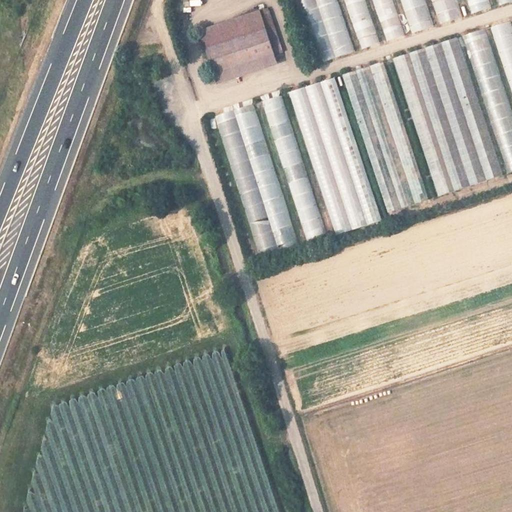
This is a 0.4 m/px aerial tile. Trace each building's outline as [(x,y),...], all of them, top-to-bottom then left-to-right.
[(351,53),(335,0),(299,0),(318,63),(351,53)] [(343,0),(358,50),(378,44),(365,0),(343,0)] [(461,18),(456,0),(431,0),(438,24),(461,18)] [(376,9),(386,42),(405,36),(395,3),(376,9)] [(406,12),(411,33),(434,28),(428,6),(406,12)] [(269,8),(201,31),(215,75),(283,52),(269,8)] [(511,20),(493,26),(511,92),(511,20)] [(395,56),(433,196),(500,178),(461,38),(395,56)] [(346,73),(383,214),(426,202),(388,62),(346,73)] [(336,78),(290,91),(333,236),(379,223),(336,78)] [(324,236),(283,95),(264,101),(305,242),(324,236)] [(295,247),(257,104),(218,114),(256,257),(295,247)]
